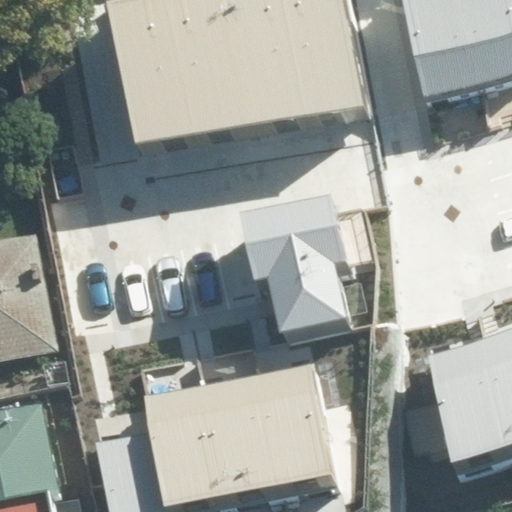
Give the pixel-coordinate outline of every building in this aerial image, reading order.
[(191,0),(106,15),(128,139),(359,99),(342,0),(191,0)] [(511,0),(405,0),(428,92),(511,71),(511,0)] [(274,277),(284,329),(348,317),(338,264),(352,261),(339,194),(244,213),(257,280),(274,277)] [(0,386),(4,386),(2,366),(64,358),(49,242),(0,247),(0,386)] [(511,334),(434,351),(457,457),(511,445),(511,334)] [(90,439),(101,511),(173,511),(334,488),(316,366),(141,393),(147,431),(90,439)] [(0,511),(81,511),(74,400),(1,405),(2,420),(0,419),(0,505),(0,506),(0,511)]
